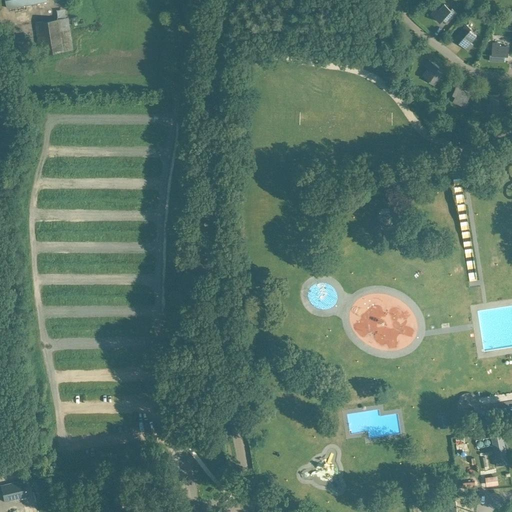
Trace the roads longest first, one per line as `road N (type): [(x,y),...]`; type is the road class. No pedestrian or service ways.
road 1 (tertiary): [(246,511),(214,324),(208,234),(224,0)]
road 2 (unknown): [(173,438),(160,396),(161,349),(188,0)]
